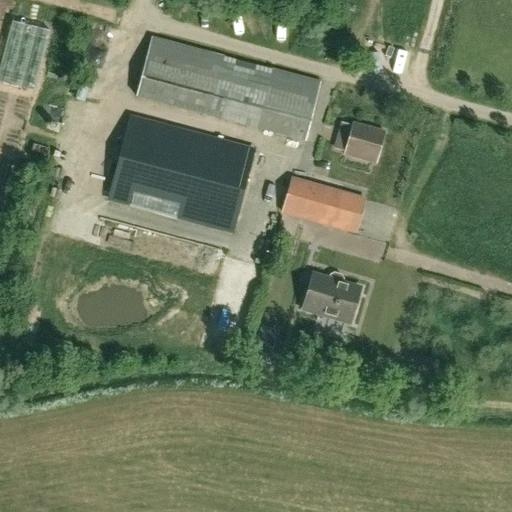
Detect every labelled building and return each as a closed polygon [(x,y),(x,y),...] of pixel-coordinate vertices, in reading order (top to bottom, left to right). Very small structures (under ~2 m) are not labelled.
[(304,143),(319,84),(149,40),(134,99),(304,143)] [(230,234),(252,152),(131,119),(109,201),(230,234)] [(383,133),(353,124),(344,156),(374,165),(383,133)] [(294,147),(287,171),(296,173),(303,150),(294,147)] [(355,234),(364,201),(291,180),(281,213),(355,234)] [(97,238),(111,237),(110,221),(96,222),(97,238)] [(360,290),(342,284),(343,281),(341,277),(333,275),(330,277),(329,281),(313,276),(303,311),(349,325),(360,290)] [(178,335),(199,335),(199,324),(178,324),(178,335)]
